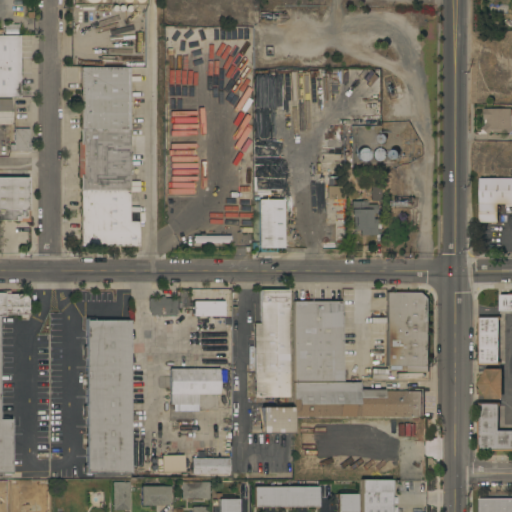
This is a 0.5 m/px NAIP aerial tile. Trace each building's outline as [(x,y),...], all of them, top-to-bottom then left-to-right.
[(19,24),(19,34),(4,34),(4,24),(19,24)] [(0,36),(18,36),(19,97),(0,97),(0,36)] [(129,222),(139,222),(139,246),(80,246),(81,68),(130,68),(129,222)] [(0,99),(11,99),(11,125),(0,125),(0,99)] [(511,116),(511,132),(511,133),(493,133),(493,131),(492,131),(488,135),(482,129),(487,123),(487,120),(483,120),(484,109),(511,109),(511,116)] [(29,129),(29,151),(10,151),(10,145),(14,145),(14,129),(29,129)] [(368,159),(366,161),(364,161),(363,162),(361,161),(359,160),(357,158),(356,156),(356,155),(356,153),(358,151),(359,149),(362,148),(364,148),(365,149),(366,149),(368,150),(369,152),(370,155),(369,157),(368,159)] [(384,160),(382,161),(380,162),(379,162),(377,161),(375,160),(373,159),(373,156),(373,154),(373,153),(373,152),(375,150),(377,149),(379,149),(381,149),(383,150),(385,152),(386,154),(386,156),(385,158),(384,160)] [(0,178),(29,178),(29,211),(30,211),(30,222),(0,222),(0,178)] [(511,179),(511,204),(498,204),(498,222),(479,222),(479,179),(511,179)] [(327,187),(345,187),(345,200),(327,200),(327,187)] [(378,187),(382,187),(382,201),(378,201),(371,201),(371,187),(378,187)] [(258,200),(283,200),(283,248),(258,248),(258,200)] [(360,235),(360,231),(353,230),(353,217),(351,217),(351,201),(368,202),(367,205),(377,205),(377,214),(373,214),(373,219),(377,219),(377,235),(360,235)] [(288,397),(253,397),(253,323),(260,323),(260,290),(288,290),(288,397)] [(0,293),(4,293),(4,294),(29,294),(29,319),(21,319),(21,316),(0,316),(0,421),(11,421),(11,473),(10,473),(10,476),(3,476),(3,473),(0,473),(0,293)] [(428,373),(408,372),(408,366),(386,366),(386,293),(422,293),(429,299),(428,373)] [(511,311),(500,311),(500,295),(508,295),(508,293),(511,293),(511,311)] [(150,316),(150,313),(148,313),(148,299),(160,299),(160,296),(164,296),(164,299),(176,299),(176,313),(176,316),(150,316)] [(224,316),(224,301),(192,302),(193,317),(224,316)] [(293,302),(341,302),(342,381),(293,381),(293,302)] [(478,317),(500,317),(500,320),(498,320),(498,362),(500,362),(500,365),(478,365),(478,317)] [(130,475),(86,475),(86,321),(130,321),(130,475)] [(219,369),(219,394),(216,394),(216,410),(198,410),(198,404),(195,404),(195,411),(176,411),(176,404),(170,404),(170,394),(169,394),(169,369),(219,369)] [(502,369),(502,399),(485,399),(477,384),(485,369),(502,369)] [(360,383),(360,390),(385,390),(385,391),(416,391),(416,389),(423,389),(423,417),(293,417),(293,383),(360,383)] [(511,451),(478,451),(478,413),(478,403),(500,403),(500,406),(498,406),(498,431),(511,431),(511,451)] [(292,433),(261,433),(261,408),(292,408),(292,433)] [(191,474),(191,458),(199,459),(199,452),(205,452),(205,459),(228,459),(228,474),(191,474)] [(183,472),(161,473),(161,457),(183,456),(183,472)] [(391,511),(362,511),(362,480),(391,480),(391,511)] [(113,482),(129,482),(129,510),(113,510),(113,482)] [(209,499),(208,499),(208,500),(205,500),(205,499),(205,500),(201,500),(201,499),(199,499),(199,500),(196,500),(196,499),(194,499),(194,500),(191,500),(191,499),(189,499),(189,500),(182,500),(182,499),(181,499),(181,482),(209,482),(209,499)] [(169,487),(169,506),(140,506),(140,486),(169,487)] [(318,487),(318,506),(253,506),(253,488),(318,487)] [(358,511),(338,511),(338,495),(358,495),(358,511)] [(511,511),(479,511),(479,499),(511,499),(511,511)] [(239,511),(218,511),(218,500),(239,500),(239,511)]
